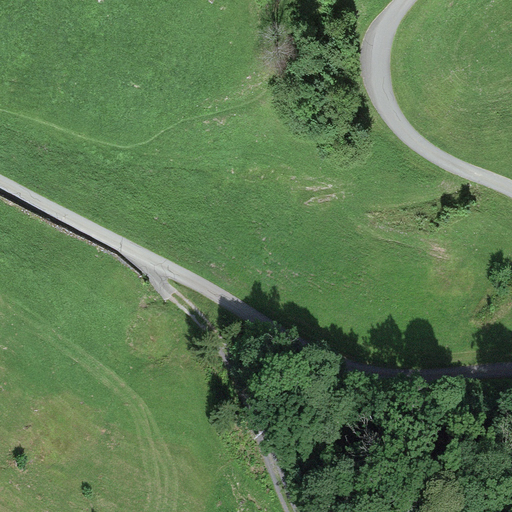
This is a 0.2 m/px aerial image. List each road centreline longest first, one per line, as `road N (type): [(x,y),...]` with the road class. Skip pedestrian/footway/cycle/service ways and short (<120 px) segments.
road 1 (unclassified): [(0,182),(222,297),(310,353),(370,376),(511,375)]
road 2 (track): [(294,511),(232,367),(146,259)]
road 3 (unclassified): [(511,189),(423,148),(389,115),(376,78),(381,34),(408,0)]
